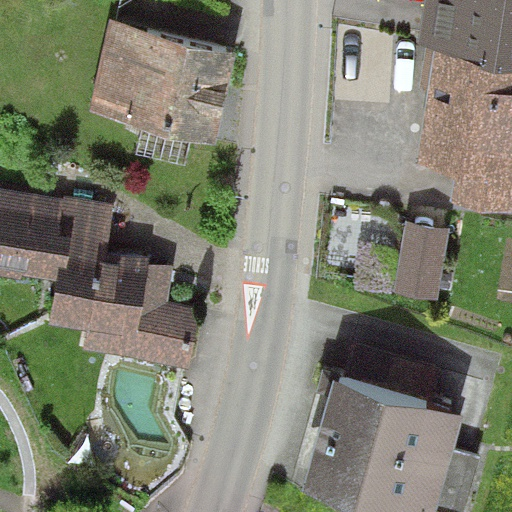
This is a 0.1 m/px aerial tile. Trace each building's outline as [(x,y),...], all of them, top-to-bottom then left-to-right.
[(511,0),(416,0),(411,38),(431,41),(511,53),(511,0)] [(234,46),(105,17),(84,112),(141,125),(136,146),(184,157),(189,133),(214,138),(234,46)] [(511,53),(431,41),(413,157),(455,164),(451,194),(511,203),(511,53)] [(57,199),(57,186),(0,178),(0,277),(47,285),(59,286),(67,226),(54,224),(57,199)] [(113,206),(57,199),(54,224),(67,226),(59,286),(47,285),(41,327),(77,332),(75,353),(191,368),(200,298),(171,295),(175,264),(144,260),(145,249),(108,245),(113,206)] [(451,222),(406,214),(391,290),(436,299),(451,222)] [(463,405),(330,369),(298,485),(395,511),(464,511),(480,452),(452,445),(463,405)]
